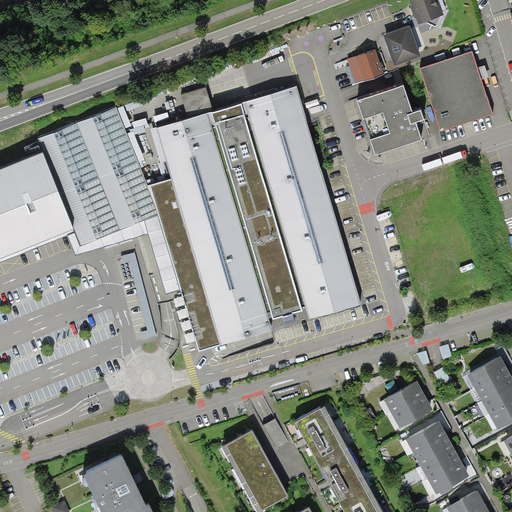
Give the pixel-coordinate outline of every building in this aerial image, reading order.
[(435,0),(406,0),(416,25),(441,15),(435,0)] [(406,26),(378,36),(389,65),(416,56),(406,26)] [(371,50),(343,60),(352,84),(380,74),(371,50)] [(472,52),(420,69),(440,130),(492,113),(472,52)] [(200,351),(272,329),(273,320),(303,311),(305,319),(364,302),(301,80),(238,98),(239,101),(210,109),(211,112),(157,127),(161,139),(172,176),(150,181),(159,213),(200,351)] [(404,83),(358,98),(376,152),(422,137),(404,83)] [(118,107),(40,137),(45,149),(50,147),(79,221),(70,225),(78,245),(90,240),(131,224),(159,213),(118,107)] [(0,167),(0,253),(70,225),(79,221),(50,147),(45,149),(0,167)] [(505,365),(500,356),(470,372),(498,424),(511,416),(511,377),(509,372),(505,365)] [(416,381),(386,398),(400,424),(431,407),(425,397),(422,391),(416,381)] [(382,511),(323,404),(296,419),(347,511),(382,511)] [(437,490),(467,473),(462,463),(458,457),(447,437),(443,431),(438,421),(408,438),(437,490)] [(258,507),(287,492),(253,428),(224,444),(258,507)] [(102,511),(128,511),(147,503),(122,452),(82,471),(102,511)] [(452,511),(488,511),(485,506),(481,499),(476,490),(449,505),(452,511)] [(128,511),(156,511),(151,501),(147,503),(128,511)]
